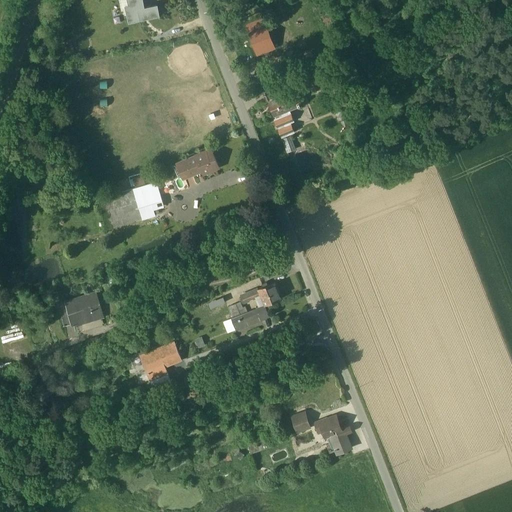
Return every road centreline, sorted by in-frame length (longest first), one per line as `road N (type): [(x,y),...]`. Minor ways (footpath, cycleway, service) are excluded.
road 1 (unclassified): [(405,511),(203,0)]
road 2 (track): [(511,125),(288,213)]
